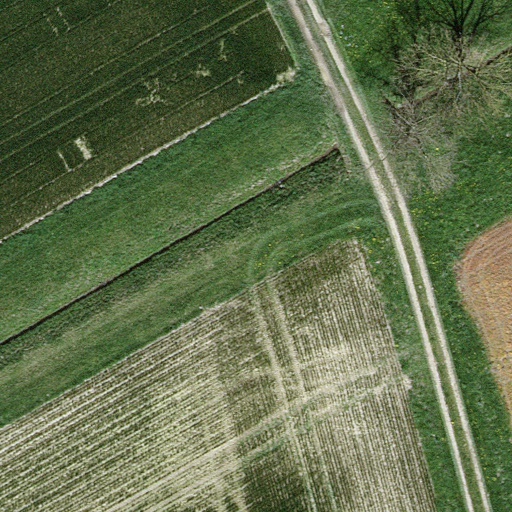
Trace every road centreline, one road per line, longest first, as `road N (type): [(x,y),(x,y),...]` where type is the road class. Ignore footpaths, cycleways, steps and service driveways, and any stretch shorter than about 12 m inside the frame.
road 1 (track): [(0,334),(511,36)]
road 2 (track): [(477,511),(409,243),(301,0)]
